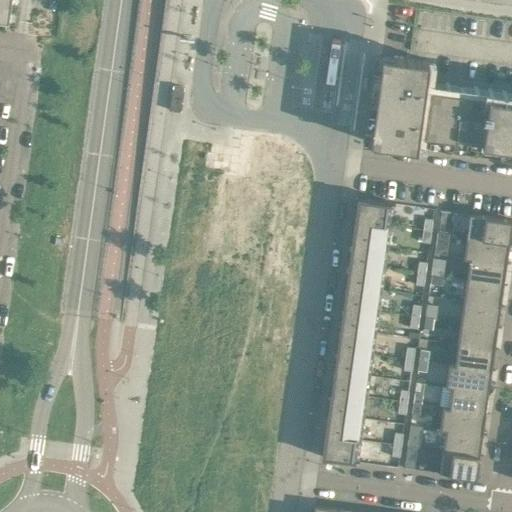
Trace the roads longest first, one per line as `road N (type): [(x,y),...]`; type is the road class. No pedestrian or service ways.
road 1 (tertiary): [(72,343),(119,0)]
road 2 (residential): [(286,472),(328,163)]
road 3 (residential): [(286,472),(500,502)]
road 4 (residential): [(511,188),(328,163)]
road 5 (tertiary): [(72,343),(42,417),(28,506)]
road 6 (tertiary): [(70,511),(83,397),(72,343)]
road 7 (residential): [(21,61),(0,226)]
